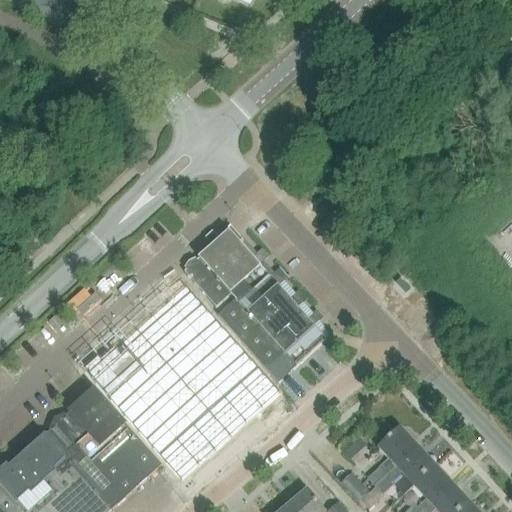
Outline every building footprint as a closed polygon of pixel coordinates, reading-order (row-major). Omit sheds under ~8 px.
[(326,341),(316,329),(230,233),(199,261),(184,274),(216,310),(231,296),(236,301),(218,318),(278,386),(326,341)] [(83,373),(181,484),(281,396),(185,288),(176,296),(101,363),(98,360),(83,373)] [(88,435),(64,457),(113,511),(163,467),(96,393),(71,416),(88,435)] [(397,469),(419,449),(401,431),(380,451),(390,462),(370,481),(377,488),(387,479),(397,469)] [(111,511),(46,438),(0,479),(0,506),(5,511),(111,511)] [(436,468),(419,449),(397,469),(414,488),(436,468)] [(453,486),(436,468),(414,488),(432,506),(453,486)] [(340,485),(358,504),(369,494),(351,475),(340,485)] [(394,486),(387,479),(377,488),(384,496),(394,486)] [(462,511),(470,504),(453,486),(432,506),(436,511),(462,511)] [(323,511),(307,492),(288,508),(291,511),(323,511)]
